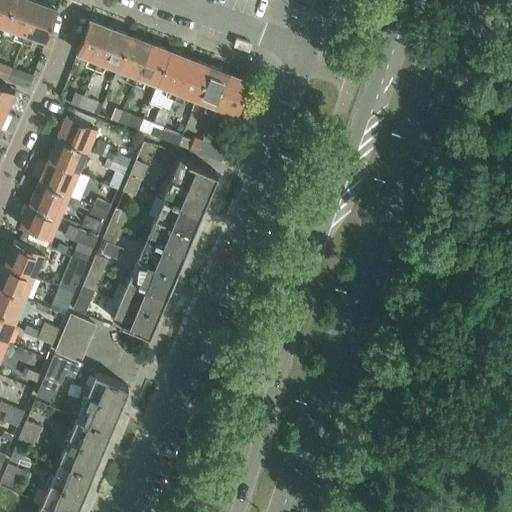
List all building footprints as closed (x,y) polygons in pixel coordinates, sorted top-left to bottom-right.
[(0,0),(0,23),(6,26),(15,0),(0,0)] [(15,0),(6,26),(18,30),(16,37),(24,40),(38,1),(34,0),(15,0)] [(47,3),(45,4),(38,1),(24,40),(32,43),(35,36),(46,40),(57,8),(54,7),(53,5),(47,3)] [(93,68),(109,26),(90,19),(77,52),(88,56),(84,65),(93,68)] [(115,67),(128,34),(109,26),(93,68),(101,71),(104,63),(115,67)] [(131,83),(147,41),(128,34),(115,67),(127,71),(124,80),(131,83)] [(153,81),(166,49),(147,41),(131,83),(139,86),(143,77),(153,81)] [(170,98),(186,56),(166,49),(153,81),(165,86),(162,95),(164,96),(170,98)] [(193,97),(206,64),(186,56),(170,98),(178,102),(182,93),(193,97)] [(209,114),(226,72),(206,64),(193,97),(205,102),(201,111),(209,114)] [(13,68),(5,65),(1,75),(9,78),(13,68)] [(21,71),(13,68),(9,78),(18,81),(21,71)] [(236,114),(249,81),(226,72),(209,114),(218,117),(222,108),(236,114)] [(0,84),(0,104),(7,108),(15,91),(0,84)] [(73,91),(69,101),(78,105),(83,95),(73,91)] [(94,111),(98,101),(83,95),(78,105),(94,111)] [(163,100),(153,124),(159,126),(170,98),(164,96),(163,100)] [(109,118),(116,120),(121,110),(113,107),(109,118)] [(138,117),(121,110),(116,120),(134,128),(138,117)] [(66,114),(57,135),(88,148),(97,126),(66,114)] [(147,133),(155,136),(159,126),(153,124),(151,123),(147,133)] [(167,129),(159,126),(155,136),(163,139),(167,129)] [(57,135),(48,158),(78,170),(88,148),(57,135)] [(187,148),(194,151),(199,141),(191,137),(187,148)] [(100,140),(95,152),(112,159),(115,152),(117,147),(100,140)] [(225,150),(199,141),(194,151),(220,162),(225,150)] [(115,152),(112,159),(127,165),(130,158),(115,152)] [(217,173),(180,157),(163,198),(200,213),(217,173)] [(48,158),(38,180),(69,193),(78,170),(48,158)] [(127,165),(112,159),(109,167),(124,173),(127,165)] [(147,165),(135,160),(123,189),(135,194),(147,165)] [(38,180),(29,202),(60,215),(69,193),(38,180)] [(96,197),(93,205),(108,211),(111,204),(96,197)] [(200,213),(163,198),(146,238),(183,253),(200,213)] [(50,238),(60,215),(29,202),(19,225),(50,238)] [(108,211),(93,205),(90,213),(105,219),(108,211)] [(127,211),(116,207),(109,222),(121,227),(127,211)] [(121,227),(109,222),(103,237),(114,242),(121,227)] [(21,233),(17,242),(44,253),(47,245),(21,233)] [(183,253),(146,238),(129,278),(166,293),(183,253)] [(13,240),(4,261),(35,274),(44,253),(13,240)] [(75,248),(90,255),(93,247),(78,241),(75,248)] [(108,241),(103,252),(117,258),(122,247),(108,241)] [(96,254),(90,269),(101,273),(107,259),(96,254)] [(70,257),(64,273),(79,279),(85,263),(70,257)] [(4,261),(0,271),(0,285),(25,296),(35,274),(4,261)] [(101,273),(90,269),(83,283),(95,288),(101,273)] [(166,293),(129,278),(112,319),(149,334),(166,293)] [(83,283),(73,308),(84,312),(95,288),(83,283)] [(74,291),(60,284),(56,293),(71,299),(74,291)] [(0,285),(0,311),(16,318),(25,296),(0,285)] [(0,311),(0,337),(7,340),(16,318),(0,311)] [(71,313),(66,325),(90,336),(95,324),(71,313)] [(44,321),(41,328),(56,335),(59,328),(44,321)] [(26,324),(23,332),(35,337),(38,329),(26,324)] [(90,336),(66,325),(61,337),(85,348),(90,336)] [(56,335),(41,328),(38,337),(52,343),(56,335)] [(85,348),(61,337),(56,351),(80,361),(85,348)] [(54,354),(45,376),(59,382),(61,383),(65,374),(76,378),(82,366),(54,355),(54,354)] [(22,374),(36,380),(40,373),(25,366),(22,374)] [(128,385),(96,372),(78,416),(109,429),(128,385)] [(45,376),(37,394),(51,401),(59,382),(45,376)] [(9,404),(6,411),(21,417),(24,410),(9,404)] [(21,417),(6,411),(3,419),(18,426),(21,417)] [(109,429),(78,416),(60,459),(91,472),(109,429)] [(41,425),(27,419),(19,438),(33,444),(41,425)] [(74,511),(91,472),(60,459),(42,502),(65,511),(74,511)] [(9,463),(1,481),(15,487),(23,469),(9,463)] [(65,511),(42,502),(37,511),(65,511)]
